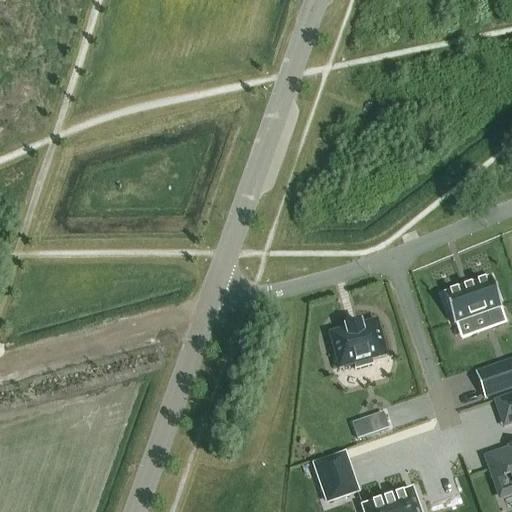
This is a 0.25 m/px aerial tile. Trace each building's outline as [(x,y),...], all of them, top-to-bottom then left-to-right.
[(505,325),(499,310),(501,309),(490,279),(442,296),(453,327),(488,315),(493,329),(505,325)] [(329,335),(339,370),(354,366),(355,371),(373,366),(371,361),(386,357),(377,322),(361,326),(360,325),(345,329),(346,331),(329,335)] [(511,360),(474,374),(484,401),(511,390),(511,360)] [(382,415),(368,420),(373,435),(387,430),(382,415)] [(511,452),(488,461),(501,500),(511,495),(511,452)] [(344,456),(314,467),(327,504),(357,494),(344,456)] [(425,511),(417,490),(368,507),(370,511),(425,511)]
